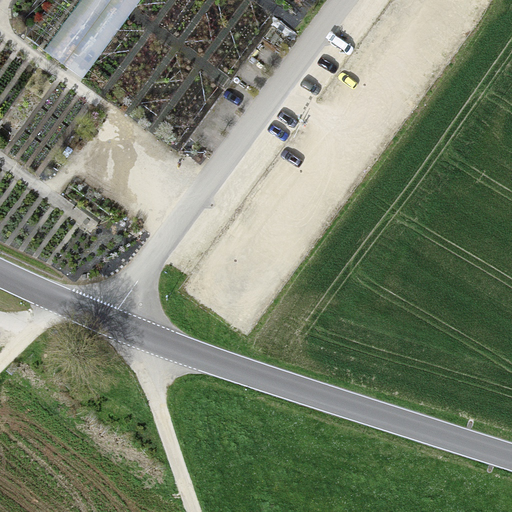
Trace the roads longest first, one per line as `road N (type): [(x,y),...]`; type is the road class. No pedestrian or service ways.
road 1 (secondary): [(109,321),(511,457)]
road 2 (residential): [(342,0),(109,321)]
road 3 (track): [(156,341),(154,396),(193,511)]
